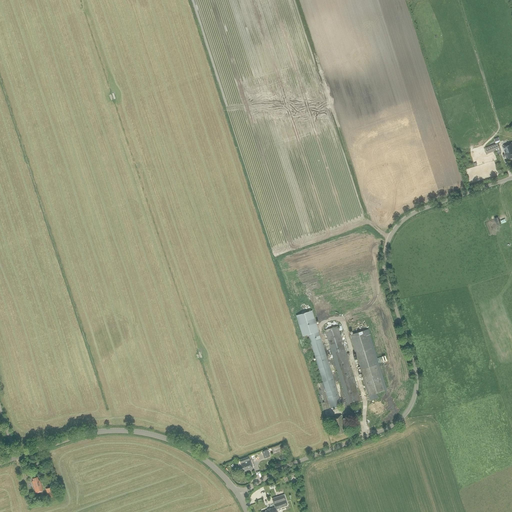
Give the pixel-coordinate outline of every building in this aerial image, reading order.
[(511,142),(503,146),(506,154),(505,155),(507,159),(509,158),(509,159),(511,158),(511,142)] [(493,145),(497,154),(501,152),(498,143),(493,145)] [(312,311),(296,316),(302,336),(308,335),(323,383),(317,385),(325,411),(341,406),(312,311)] [(338,326),(324,330),(347,404),(360,400),(338,326)] [(367,330),(349,335),(369,400),(378,397),(377,394),(386,391),(367,330)] [(338,435),(345,433),(343,427),(344,426),(341,415),(332,418),(335,430),(336,429),(338,435)] [(248,456),(241,459),(239,460),(241,465),(238,466),(241,473),(246,471),(246,472),(247,471),(246,470),(247,470),(247,471),(253,469),(248,456)] [(43,491),(42,488),(39,480),(38,481),(37,477),(32,478),(33,481),(32,481),(36,493),(43,491)] [(53,487),(47,488),(49,495),(52,494),(53,497),(56,496),(53,487)] [(276,511),(276,509),(288,505),(284,495),(272,499),(275,507),(265,510),(266,511),(264,511),(276,511)]
